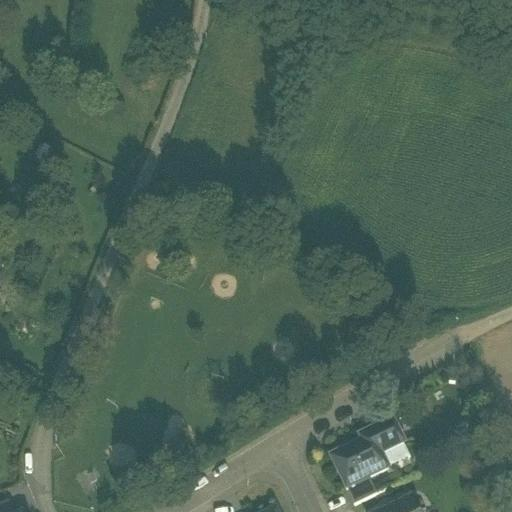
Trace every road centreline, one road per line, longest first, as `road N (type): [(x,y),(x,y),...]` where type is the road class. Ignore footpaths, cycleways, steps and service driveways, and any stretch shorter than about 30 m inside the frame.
road 1 (residential): [(44,511),(35,448),(205,0)]
road 2 (residential): [(280,446),(476,326)]
road 3 (residential): [(170,511),(280,446)]
